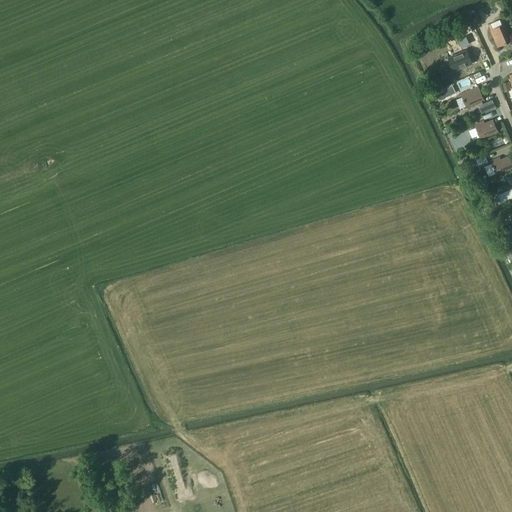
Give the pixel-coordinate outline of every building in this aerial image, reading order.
[(511,40),(505,24),(490,30),(497,47),(511,40)] [(469,44),(466,38),(460,40),(463,47),(469,44)] [(472,64),(466,51),(448,59),(454,71),(472,64)] [(473,83),(470,76),(456,82),(459,89),(473,83)] [(484,102),(478,87),(461,94),(467,109),(484,102)] [(446,89),(437,93),(440,101),(450,97),(446,89)] [(492,99),(478,105),(482,114),(496,107),(492,99)] [(498,132),(493,121),(484,124),(483,122),(475,125),(481,140),(498,132)] [(469,153),(462,155),(465,162),(472,159),(469,153)] [(479,166),(488,162),(486,155),(476,159),(479,166)] [(499,158),(491,161),(497,176),(511,169),(511,163),(509,157),(501,160),(499,158)] [(511,197),(511,189),(496,196),(499,203),(511,197)] [(511,241),(503,245),(506,250),(511,247),(511,241)]
